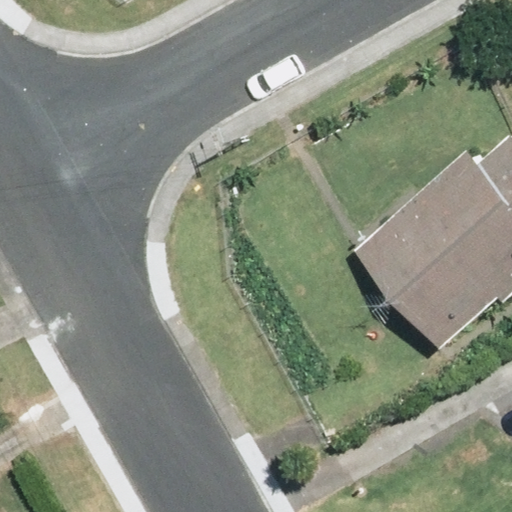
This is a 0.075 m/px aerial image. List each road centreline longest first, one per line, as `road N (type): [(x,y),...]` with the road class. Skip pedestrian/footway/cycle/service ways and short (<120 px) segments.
road 1 (residential): [(12,170),(207,511)]
road 2 (residential): [(12,170),(318,0)]
